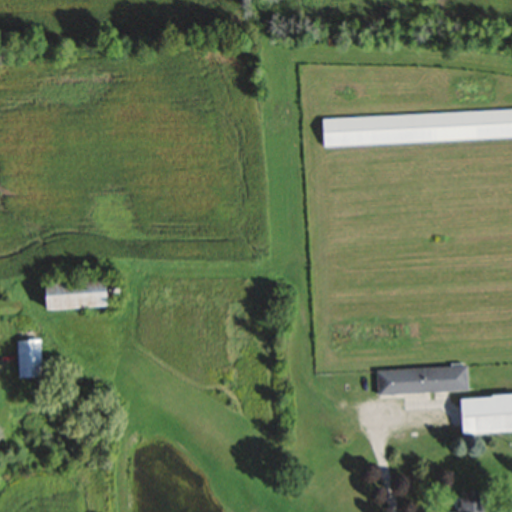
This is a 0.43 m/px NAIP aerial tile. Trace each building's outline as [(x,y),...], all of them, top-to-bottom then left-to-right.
[(511,137),(511,110),(319,117),(320,145),(511,137)] [(39,281),(40,309),(101,306),(100,279),(39,281)] [(15,340),(15,377),(39,377),(39,340),(15,340)] [(465,366),(374,369),(375,393),(466,391),(465,366)] [(511,394),(457,397),(458,433),(511,430),(511,394)]
